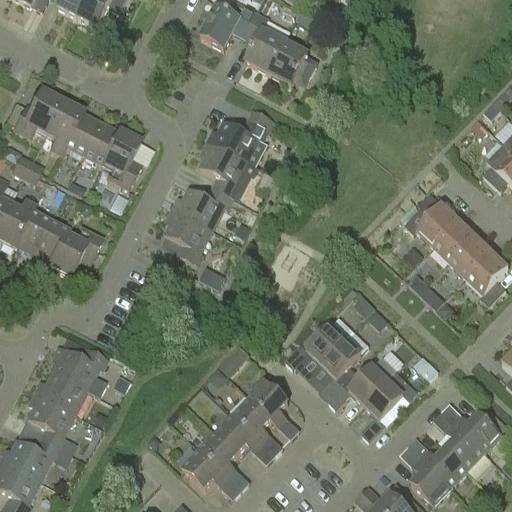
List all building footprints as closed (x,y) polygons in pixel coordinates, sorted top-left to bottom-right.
[(14,0),(12,4),(31,14),(38,0),(50,0),(51,0),(14,0)] [(66,0),(59,15),(78,26),(91,0),(66,0)] [(105,0),(91,0),(78,26),(98,36),(108,16),(118,22),(130,0),(128,0),(115,0),(113,4),(105,0)] [(233,6),(227,19),(216,14),(200,44),(224,56),(232,40),(243,45),(257,18),(233,6)] [(301,16),(295,27),(309,35),(315,24),(301,16)] [(269,25),(257,18),(243,45),(254,51),(245,68),(268,80),(284,50),(262,38),(269,25)] [(331,45),(333,51),(339,54),(343,53),(348,43),(335,37),(331,45)] [(308,62),(284,50),(268,80),(292,92),(294,88),(304,94),(318,68),(307,63),(308,62)] [(44,142),(61,110),(40,99),(31,117),(26,114),(13,139),(28,147),(33,137),(44,142)] [(500,101),(493,109),(501,116),(509,109),(500,101)] [(493,109),(483,119),(491,127),(501,116),(493,109)] [(61,110),(44,142),(55,148),(50,158),(60,163),(64,156),(80,125),(82,121),(61,110)] [(247,128),(268,138),(273,128),(252,117),(247,128)] [(80,125),(64,156),(81,165),(97,134),(80,125)] [(262,150),(268,138),(247,128),(242,138),(224,128),(216,144),(210,141),(206,149),(247,171),(259,148),(262,150)] [(116,144),(97,134),(81,165),(99,175),(101,172),(116,144)] [(116,144),(101,172),(112,177),(106,187),(126,198),(139,173),(130,168),(139,151),(118,140),(116,144)] [(207,161),(199,176),(216,185),(210,195),(229,205),(234,195),(242,200),(251,184),(242,180),(247,171),(206,149),(201,158),(207,161)] [(486,167),(492,173),(484,182),(501,198),(510,189),(511,191),(511,157),(504,150),(486,167)] [(19,162),(14,172),(25,178),(31,167),(19,162)] [(43,174),(31,167),(25,178),(38,184),(43,174)] [(25,178),(14,172),(11,179),(22,185),(25,178)] [(38,184),(25,178),(22,185),(34,191),(38,184)] [(79,191),(75,199),(80,202),(84,194),(79,191)] [(175,209),(170,217),(211,238),(224,214),(228,216),(233,207),(229,205),(210,195),(205,204),(188,196),(180,211),(175,209)] [(7,213),(0,226),(0,250),(11,256),(14,251),(30,221),(34,213),(24,208),(18,219),(7,213)] [(443,211),(431,224),(422,215),(405,232),(415,242),(418,238),(434,254),(459,227),(443,211)] [(172,228),(163,244),(181,253),(176,263),(197,274),(203,263),(200,261),(211,238),(170,217),(166,225),(172,228)] [(30,221),(14,251),(31,260),(47,230),(30,221)] [(459,227),(434,254),(451,270),(476,243),(459,227)] [(47,230),(31,260),(50,270),(64,243),(66,239),(47,230)] [(50,270),(47,275),(68,286),(78,268),(87,273),(100,248),(80,237),(74,248),(64,243),(50,270)] [(492,259),(476,243),(451,270),(467,285),(492,259)] [(492,259),(467,285),(484,302),(481,305),(490,314),(506,297),(497,288),(510,275),(492,259)] [(416,281),(408,289),(420,302),(428,293),(416,281)] [(428,293),(420,302),(425,306),(428,309),(436,316),(440,312),(444,308),(433,298),(428,293)] [(360,301),(343,319),(374,350),(391,332),(360,301)] [(301,351),(285,369),(293,377),(309,360),(322,373),(354,339),(338,323),(330,333),(307,357),(301,351)] [(334,384),(318,400),(328,409),(356,380),(350,374),(361,362),(370,353),(354,339),(322,373),(334,384)] [(238,352),(218,373),(229,384),(250,363),(238,352)] [(58,365),(50,380),(85,399),(86,398),(99,405),(106,390),(93,383),(97,377),(101,379),(107,367),(86,356),(81,366),(57,354),(53,362),(58,365)] [(418,361),(409,373),(428,387),(437,376),(418,361)] [(356,380),(328,409),(336,417),(352,401),(365,413),(392,385),(397,380),(395,379),(396,377),(382,364),(373,374),(362,385),(356,380)] [(37,392),(33,401),(73,422),(85,399),(50,380),(42,395),(37,392)] [(377,425),(361,441),(370,450),(371,450),(387,433),(386,432),(380,427),(404,403),(407,399),(392,385),(365,413),(377,425)] [(249,406),(272,428),(292,447),(300,438),(280,420),(289,411),(265,389),(249,406)] [(33,411),(25,427),(44,437),(38,447),(56,456),(62,445),(73,422),(33,401),(29,409),(33,411)] [(249,406),(232,423),(275,464),(283,456),(263,438),(272,428),(249,406)] [(477,421),(478,422),(470,431),(448,411),(441,419),(485,461),(502,444),(500,442),(507,434),(485,413),(477,421)] [(485,461),(441,419),(433,427),(454,447),(445,456),(468,479),(485,461)] [(232,423),(216,441),(239,463),(247,454),(267,473),(275,464),(232,423)] [(216,441),(199,458),(241,499),(250,491),(230,472),(239,463),(216,441)] [(415,446),(407,454),(452,496),(468,479),(445,456),(436,466),(415,446)] [(2,460),(0,464),(0,469),(38,490),(50,466),(65,474),(70,464),(56,456),(38,447),(33,456),(15,447),(7,462),(2,460)] [(436,511),(452,496),(407,454),(399,462),(421,482),(411,492),(432,511),(436,511)] [(241,499),(199,458),(182,477),(204,498),(214,489),(234,508),(241,499)] [(0,499),(9,504),(4,511),(27,511),(38,490),(0,469),(0,499)] [(391,499),(383,508),(368,495),(362,501),(372,511),(404,511),(403,511),(410,504),(396,490),(389,497),(391,499)] [(372,511),(362,501),(355,508),(359,511),(372,511)]
